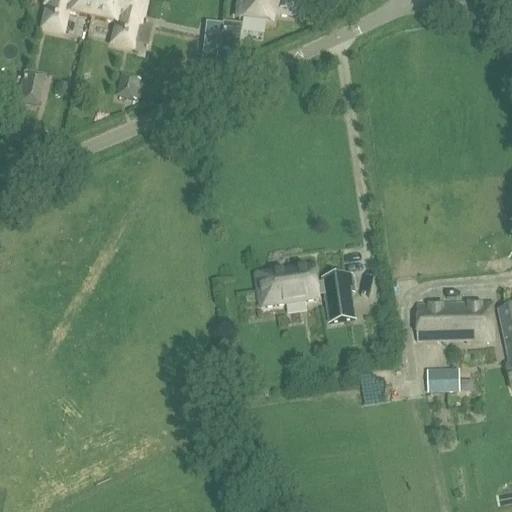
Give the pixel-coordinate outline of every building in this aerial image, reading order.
[(95,0),(50,0),(47,27),(59,29),(63,10),(71,12),(71,17),(91,21),(95,0)] [(96,0),(91,21),(99,22),(100,18),(120,22),(116,43),(129,45),(133,22),(138,22),(142,3),(128,0),(96,0)] [(240,0),(238,18),(239,18),(271,22),(272,13),(299,16),(301,0),(240,0)] [(201,64),(215,66),(217,48),(220,48),(222,34),(210,33),(208,47),(203,46),(201,64)] [(217,74),(237,65),(238,54),(220,52),(217,74)] [(38,109),(45,78),(24,73),(17,105),(38,109)] [(121,76),(116,99),(136,103),(141,80),(121,76)] [(354,320),(350,293),(354,292),(352,279),(324,283),(325,287),(316,288),(314,271),(258,278),(263,309),(319,301),(318,296),(327,295),(331,324),(354,320)] [(419,344),(494,343),(494,305),(419,306),(419,344)] [(511,309),(500,312),(507,344),(511,343),(511,309)] [(429,371),(429,395),(461,393),(460,370),(429,371)]
